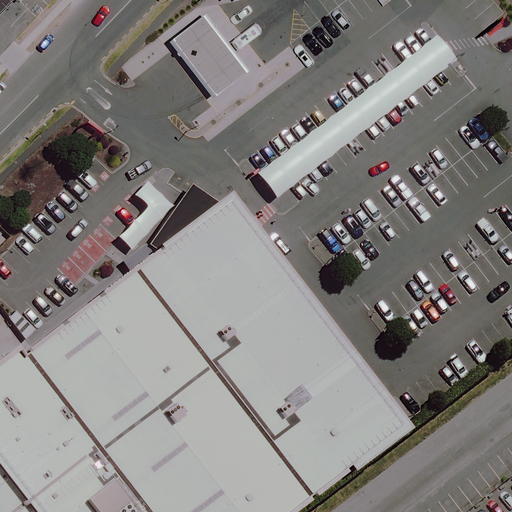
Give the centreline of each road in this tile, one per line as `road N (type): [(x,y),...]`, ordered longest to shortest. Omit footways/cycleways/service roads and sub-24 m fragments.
road 1 (residential): [(129,0),(0,133)]
road 2 (unknown): [(262,16),(128,113)]
